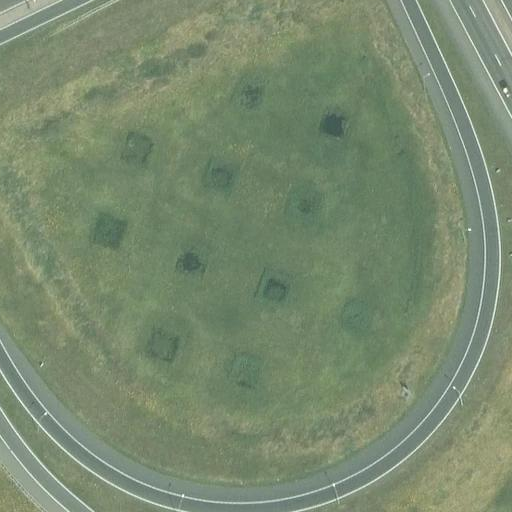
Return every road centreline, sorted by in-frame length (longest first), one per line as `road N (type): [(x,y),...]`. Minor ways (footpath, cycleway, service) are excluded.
road 1 (motorway): [(406,0),(468,136),(483,186),(491,274),(480,333),(458,382),(412,442),(347,488),(312,500),(238,510),(197,506),(159,497),(87,459),(0,356)]
road 2 (motorway): [(0,419),(35,473),(78,511)]
